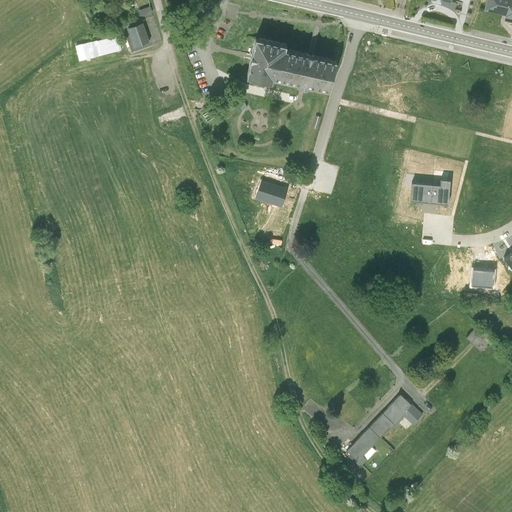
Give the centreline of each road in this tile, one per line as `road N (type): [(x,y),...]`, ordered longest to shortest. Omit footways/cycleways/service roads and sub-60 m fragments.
road 1 (track): [(283,370),(266,300),(165,42)]
road 2 (track): [(371,511),(311,440),(283,370)]
road 3 (residential): [(310,174),(361,16)]
road 4 (secondary): [(361,16),(511,52)]
